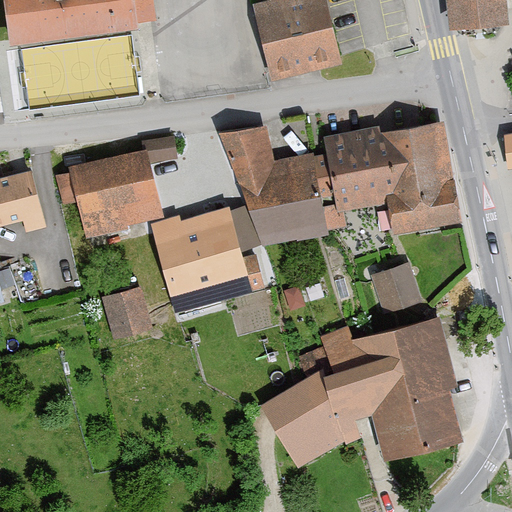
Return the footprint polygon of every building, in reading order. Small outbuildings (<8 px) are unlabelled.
[(139,0),(7,0),(12,45),(143,29),(139,0)] [(327,0),(278,0),(257,4),(272,81),(341,67),(327,0)] [(506,0),(447,0),(450,30),(508,25),(506,0)] [(29,101),(134,89),(128,36),(41,47),(44,70),(43,70),(44,81),(27,83),(29,101)] [(450,116),(330,135),(343,211),(395,203),(399,230),(467,219),(450,116)] [(275,121),(226,130),(267,244),(337,232),(320,149),(283,151),(275,121)] [(511,132),(502,134),(507,170),(511,169),(511,132)] [(159,146),(75,163),(76,169),(81,197),(89,234),(173,217),(159,146)] [(0,237),(52,227),(40,167),(0,175),(0,237)] [(81,197),(76,169),(55,173),(61,201),(81,197)] [(245,213),(164,230),(179,305),(260,288),(245,213)] [(387,330),(427,320),(410,264),(371,274),(387,330)] [(116,335),(155,324),(143,280),(104,291),(116,335)] [(304,380),(261,407),(300,470),(360,435),(356,420),(372,416),(384,461),(463,442),(450,389),(457,387),(441,316),(427,320),(387,330),(352,339),(348,325),(322,336),(324,347),(300,357),(304,380)] [(0,436),(0,482),(15,477),(0,436)]
